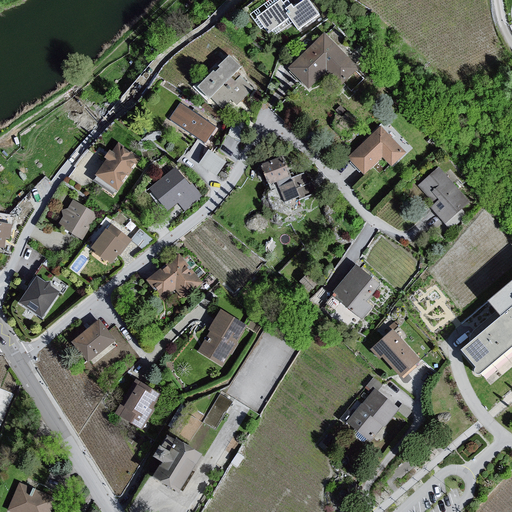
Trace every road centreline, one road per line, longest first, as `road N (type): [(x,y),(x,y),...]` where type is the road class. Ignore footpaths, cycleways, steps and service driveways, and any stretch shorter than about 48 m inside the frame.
road 1 (residential): [(371,222),(262,123),(235,178),(195,219),(13,356)]
road 2 (residential): [(237,0),(167,54),(56,181),(0,282)]
road 3 (residential): [(504,441),(456,364),(459,340),(511,291)]
road 4 (residential): [(13,356),(106,511)]
